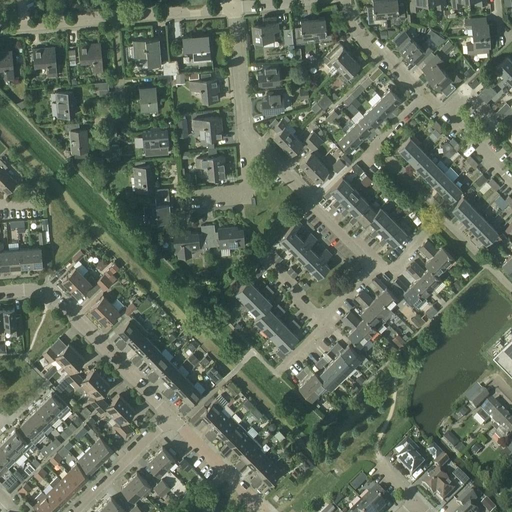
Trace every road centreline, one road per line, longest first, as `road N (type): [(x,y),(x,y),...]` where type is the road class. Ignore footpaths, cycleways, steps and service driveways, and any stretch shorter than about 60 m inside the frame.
road 1 (residential): [(168,415),(56,299),(0,292)]
road 2 (residential): [(373,269),(244,136)]
road 3 (residential): [(73,511),(168,415)]
road 4 (residential): [(261,509),(168,415)]
road 5 (residential): [(244,136),(235,8)]
road 6 (residential): [(422,97),(360,38),(344,0)]
road 7 (unclassified): [(122,19),(0,28)]
